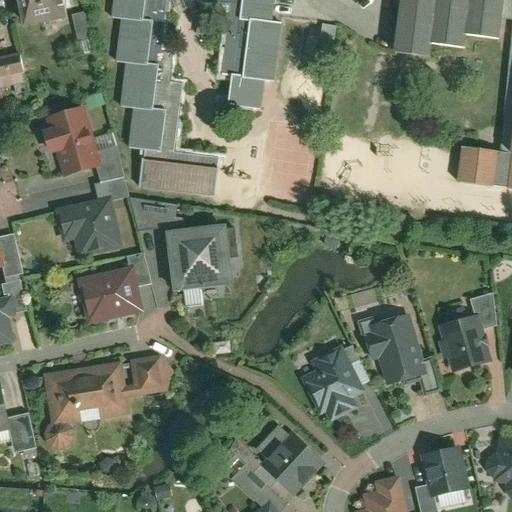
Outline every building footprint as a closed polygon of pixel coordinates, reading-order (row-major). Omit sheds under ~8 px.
[(64,0),(19,0),(26,29),(69,19),(64,0)] [(105,0),(100,49),(115,51),(109,97),(125,99),(120,143),(135,145),(130,180),(217,190),(222,149),(169,143),(177,75),(160,73),(164,44),(154,43),(158,0),(228,0),(222,56),(231,57),(227,92),(255,96),(259,69),(275,70),(282,7),(271,5),(271,0),(105,0)] [(511,0),(395,0),(390,44),(427,48),(429,39),(463,42),(464,31),(501,35),(504,8),(511,9),(496,139),(457,135),(453,172),(511,178),(511,0)] [(0,57),(0,87),(27,80),(20,52),(0,57)] [(80,108),(40,118),(43,133),(37,134),(42,155),(53,153),(58,174),(94,165),(91,151),(80,108)] [(115,144),(91,151),(94,165),(98,180),(122,174),(115,144)] [(122,174),(98,180),(92,181),(97,202),(115,198),(127,195),(122,174)] [(163,227),(174,225),(171,201),(128,197),(136,229),(163,227)] [(97,202),(60,210),(67,243),(80,240),(82,253),(125,244),(115,198),(97,202)] [(174,225),(163,227),(171,286),(232,278),(225,219),(174,225)] [(14,233),(0,235),(0,248),(3,264),(6,276),(22,273),(14,233)] [(133,266),(137,284),(149,281),(144,253),(127,256),(129,267),(133,266)] [(129,267),(76,278),(85,322),(142,310),(137,284),(133,266),(129,267)] [(10,294),(14,310),(24,307),(18,278),(0,282),(3,295),(10,294)] [(0,341),(12,339),(7,316),(15,315),(14,310),(10,294),(3,295),(0,296),(0,341)] [(414,313),(370,326),(387,385),(431,373),(414,313)] [(487,317),(442,326),(451,373),(495,365),(487,317)] [(346,349),(308,365),(330,417),(368,401),(346,349)] [(124,384),(125,395),(165,389),(172,370),(160,353),(128,358),(132,382),(124,384)] [(120,360),(43,372),(50,421),(46,423),(43,430),(44,438),(48,443),(56,446),(64,445),(69,440),(72,436),(71,427),(67,421),(128,412),(125,395),(124,384),(120,360)] [(0,384),(0,429),(9,428),(6,415),(0,384)] [(27,411),(6,415),(9,428),(13,451),(35,447),(27,411)] [(265,465),(296,495),(329,462),(297,432),(265,465)] [(511,436),(502,436),(497,483),(511,484),(511,436)] [(465,446),(425,455),(435,500),(475,491),(465,446)] [(411,511),(403,476),(377,482),(379,492),(366,495),(369,509),(356,511),(411,511)] [(281,511),(272,500),(255,511),(281,511)]
